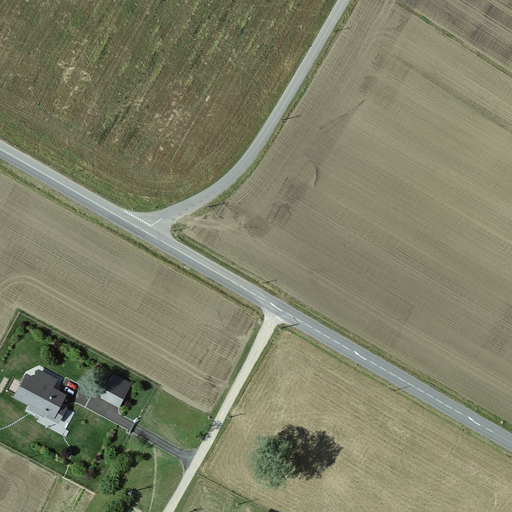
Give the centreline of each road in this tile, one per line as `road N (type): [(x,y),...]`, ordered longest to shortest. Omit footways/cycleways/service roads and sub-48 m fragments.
road 1 (tertiary): [(144,231),(511,443)]
road 2 (unclassified): [(144,231),(243,164),(344,0)]
road 3 (tertiary): [(0,149),(144,231)]
